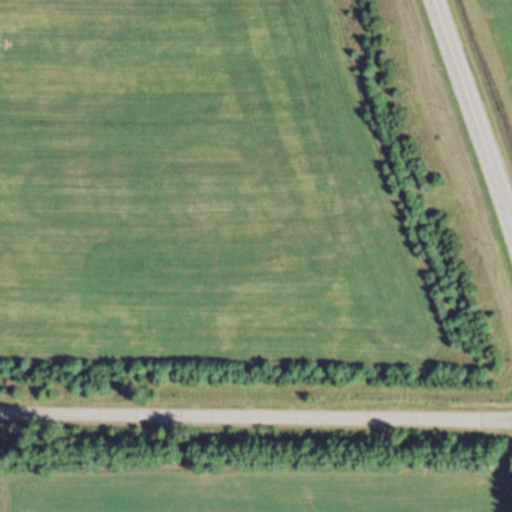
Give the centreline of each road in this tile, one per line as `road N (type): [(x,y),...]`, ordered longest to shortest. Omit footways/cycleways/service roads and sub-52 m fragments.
road 1 (residential): [(511,415),(0,412)]
road 2 (secondary): [(511,237),(433,0)]
